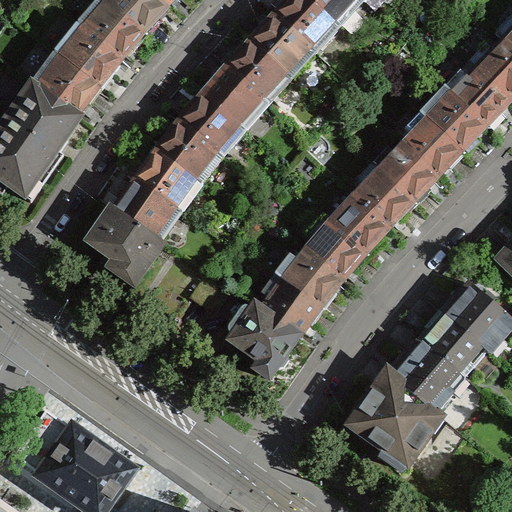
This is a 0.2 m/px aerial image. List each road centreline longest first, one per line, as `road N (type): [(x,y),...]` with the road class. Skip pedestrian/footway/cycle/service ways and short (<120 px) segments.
road 1 (residential): [(254,479),(409,269),(511,167)]
road 2 (residential): [(232,0),(149,90),(1,299)]
road 3 (secondary): [(1,299),(254,479)]
